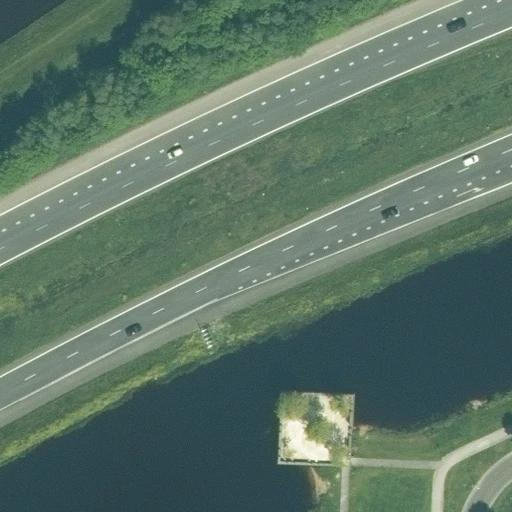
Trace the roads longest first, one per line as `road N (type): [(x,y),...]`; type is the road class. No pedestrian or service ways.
road 1 (motorway): [(0,394),(207,286),(511,150)]
road 2 (motorway): [(511,11),(168,164),(0,249)]
